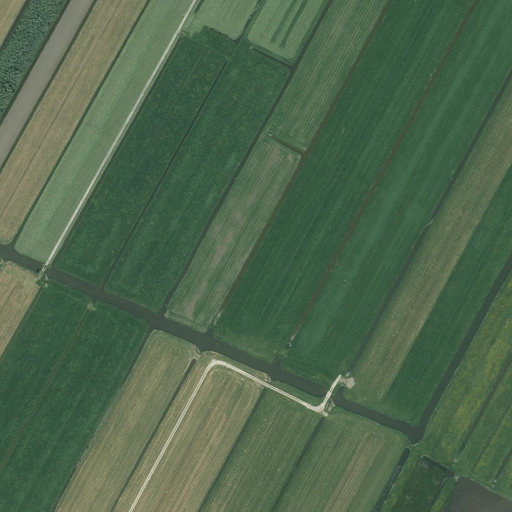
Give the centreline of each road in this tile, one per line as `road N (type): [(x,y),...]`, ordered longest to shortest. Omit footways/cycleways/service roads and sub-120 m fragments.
road 1 (track): [(129,511),(214,362),(320,410),(511,59)]
road 2 (track): [(195,0),(40,283)]
